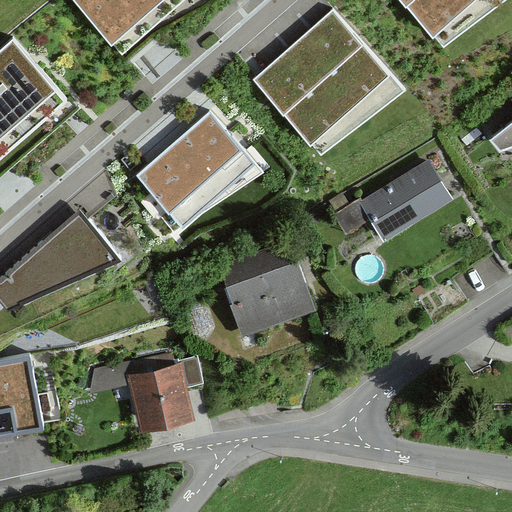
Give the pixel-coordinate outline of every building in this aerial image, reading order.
[(182,0),(74,0),(120,53),(182,0)] [(468,0),(406,0),(434,31),(468,0)] [(391,71),(333,3),(252,73),(310,140),(391,71)] [(0,153),(69,96),(15,32),(0,44),(0,153)] [(511,97),(511,111),(493,127),(503,139),(511,137),(511,91),(509,94),(511,97)] [(254,155),(208,104),(135,168),(181,220),(254,155)] [(428,154),(360,198),(384,235),(452,190),(428,154)] [(120,253),(80,207),(0,274),(0,292),(6,300),(120,253)] [(293,235),(219,260),(243,333),(318,308),(293,235)] [(0,426),(43,418),(31,356),(0,362),(0,426)] [(180,357),(125,370),(139,427),(194,413),(180,357)]
